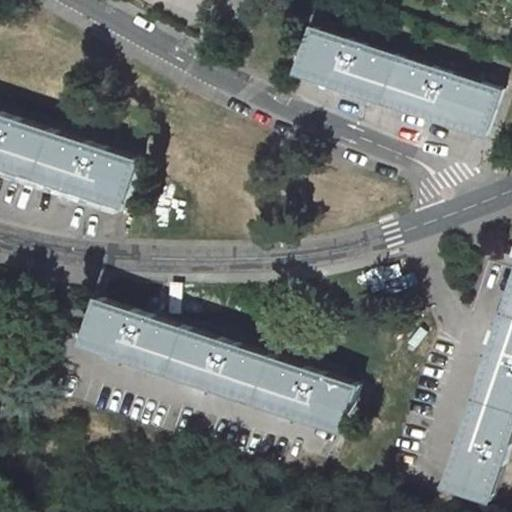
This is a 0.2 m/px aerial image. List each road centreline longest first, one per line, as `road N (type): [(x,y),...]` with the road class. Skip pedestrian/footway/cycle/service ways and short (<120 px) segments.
road 1 (residential): [(0,235),(179,261),(322,253),(458,210)]
road 2 (residential): [(81,0),(272,102),(415,160),(441,177),(458,210)]
